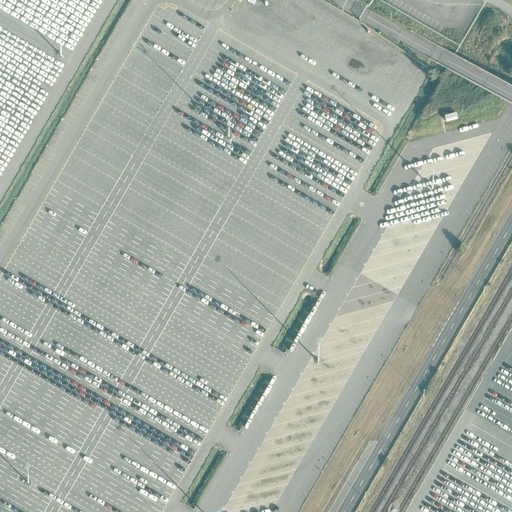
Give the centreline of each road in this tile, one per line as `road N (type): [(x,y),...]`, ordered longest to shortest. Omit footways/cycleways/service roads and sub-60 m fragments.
road 1 (unclassified): [(170,511),(395,124),(175,0)]
road 2 (unclassified): [(511,225),(345,511)]
road 3 (unclassified): [(151,0),(0,261)]
road 4 (unclassified): [(336,0),(511,100)]
